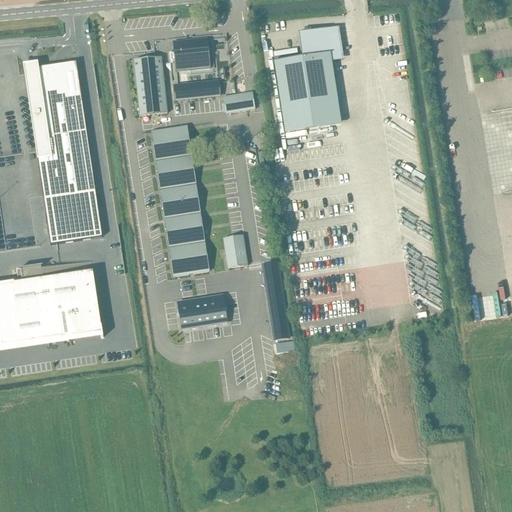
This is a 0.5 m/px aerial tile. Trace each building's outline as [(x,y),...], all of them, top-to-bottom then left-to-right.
[(303,58),(274,62),(285,134),(342,125),(332,62),(344,60),(339,28),(299,34),(303,58)] [(175,53),(169,54),(170,63),(175,63),(177,74),(210,70),(209,58),(208,50),(207,40),(190,42),(174,44),(175,53)] [(140,117),(168,114),(162,59),(134,62),(140,117)] [(39,68),(24,71),(50,246),(102,238),(76,63),(39,68)] [(219,81),(173,86),(175,102),(221,98),(219,81)] [(251,93),(223,98),(226,114),(254,110),(251,93)] [(187,127),(151,133),(174,278),(209,273),(187,127)] [(243,236),(223,239),(227,270),(248,267),(243,236)] [(272,264),(261,265),(262,272),(280,269),(279,263),(272,264)] [(13,284),(0,286),(0,338),(2,348),(52,341),(52,340),(67,338),(67,342),(69,342),(69,340),(101,335),(102,338),(103,338),(101,327),(93,272),(43,280),(43,277),(42,269),(41,267),(43,267),(43,266),(19,270),(19,271),(21,270),(22,283),(18,284),(14,284),(14,283),(13,283),(13,284)] [(280,269),(262,272),(263,278),(281,275),(280,269)] [(281,275),(263,278),(264,284),(282,282),(281,275)] [(282,282),(264,284),(265,291),(282,288),(282,282)] [(282,288),(265,291),(266,297),(283,294),(282,288)] [(283,294),(266,297),(267,303),(284,301),(283,294)] [(222,298),(178,305),(182,330),(226,323),(222,298)] [(284,301),(267,303),(268,310),(285,307),(284,301)] [(285,307),(268,310),(269,316),(286,313),(285,307)] [(286,313),(269,316),(270,322),(287,320),(286,313)] [(287,320),(270,322),(271,329),(288,326),(287,320)] [(288,326),(271,329),(272,335),(289,333),(288,326)] [(289,333),(272,335),(273,342),(291,340),(289,333)] [(293,343),(276,345),(277,354),(295,352),(293,343)]
